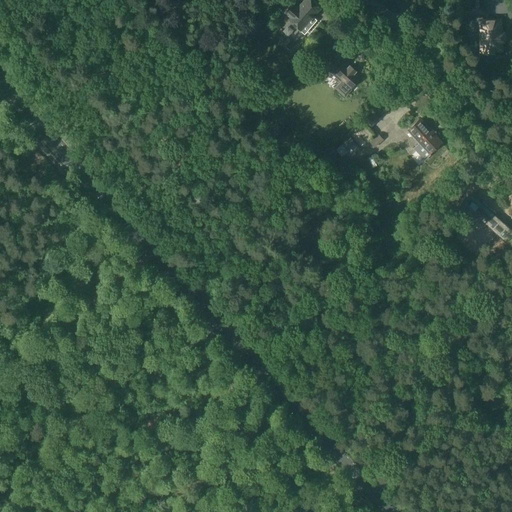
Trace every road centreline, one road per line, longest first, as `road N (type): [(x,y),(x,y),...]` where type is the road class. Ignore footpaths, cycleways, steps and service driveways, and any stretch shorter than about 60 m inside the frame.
road 1 (secondary): [(385,511),(0,87)]
road 2 (unclassified): [(511,140),(373,0)]
